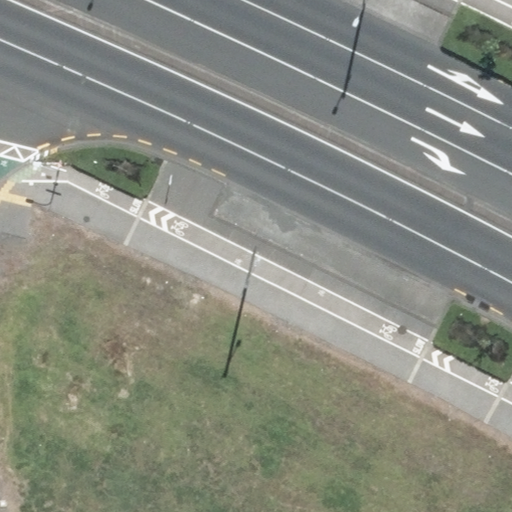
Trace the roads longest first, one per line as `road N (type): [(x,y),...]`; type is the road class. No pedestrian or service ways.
road 1 (secondary): [(511,281),(0,38)]
road 2 (secondary): [(220,0),(511,143)]
